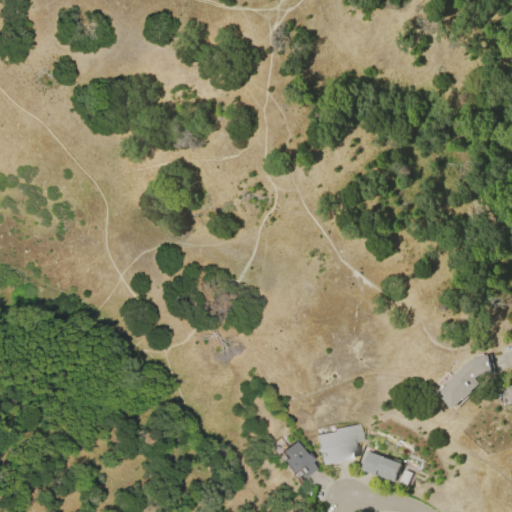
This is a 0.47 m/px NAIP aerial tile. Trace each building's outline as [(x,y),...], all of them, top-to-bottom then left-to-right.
[(494,373),(465,400),(463,399),(453,409),(437,391),(468,360),(489,355),(494,373)] [(511,385),(498,389),(502,406),(511,403),(511,385)] [(333,429),(359,424),(362,441),(353,442),(354,448),(352,448),(354,459),(320,465),(314,435),(333,431),(333,429)] [(315,469),(301,479),(298,474),(293,478),(291,475),(292,474),(282,461),(285,458),(280,451),(294,441),(304,455),(306,453),(315,465),(313,467),(315,469)] [(367,451),(400,464),(393,482),(360,470),(361,468),(357,467),(362,451),(366,452),(367,451)]
